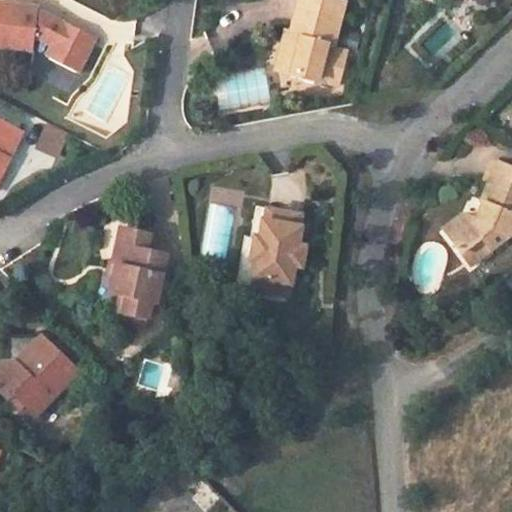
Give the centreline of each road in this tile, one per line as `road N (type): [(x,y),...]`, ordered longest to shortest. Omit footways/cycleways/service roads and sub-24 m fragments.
road 1 (residential): [(408,146),(378,198),(358,309),(384,405),(391,511)]
road 2 (residential): [(408,146),(347,122),(162,160)]
road 3 (residential): [(162,160),(38,204),(0,233)]
road 4 (residential): [(162,160),(175,0)]
road 5 (track): [(511,316),(384,405)]
road 6 (residential): [(511,42),(408,146)]
